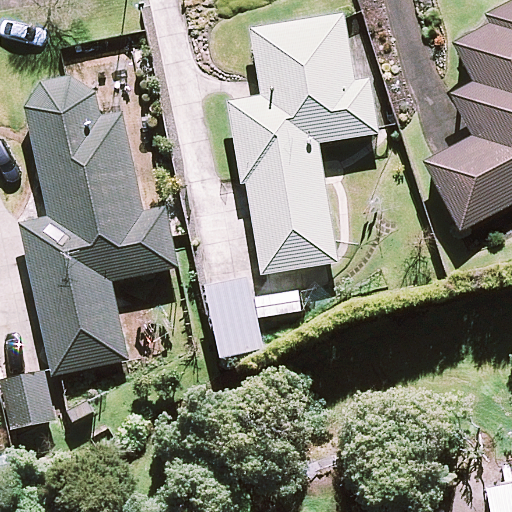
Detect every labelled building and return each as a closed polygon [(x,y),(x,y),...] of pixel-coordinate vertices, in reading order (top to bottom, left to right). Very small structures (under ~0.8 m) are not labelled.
[(437,164),(473,234),(511,214),(511,13),(501,19),(506,29),(468,48),(488,86),(464,98),(485,139),(437,164)] [(274,280),(351,269),(333,148),(392,139),(383,82),(369,84),(359,17),(264,31),(275,100),(242,105),(254,188),(260,187),(274,280)] [(64,380),(141,366),(125,284),(191,272),(180,212),(157,217),(137,114),(115,118),(111,97),(86,80),(56,85),(42,110),(63,220),(35,226),(64,380)] [(266,278),(220,286),(233,362),(280,354),(266,278)] [(59,373),(13,382),(23,433),(70,424),(59,373)] [(511,511),(511,487),(498,490),(502,511),(511,511)]
